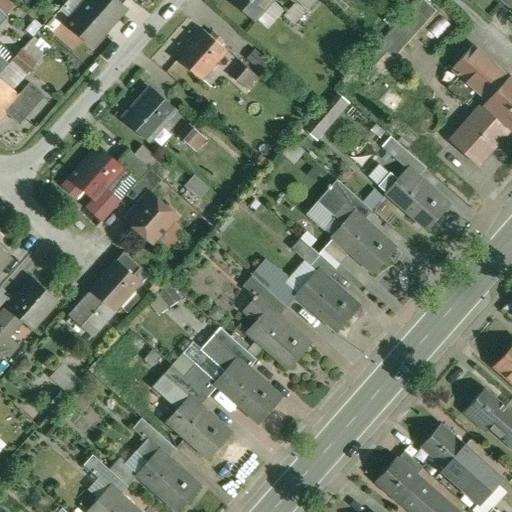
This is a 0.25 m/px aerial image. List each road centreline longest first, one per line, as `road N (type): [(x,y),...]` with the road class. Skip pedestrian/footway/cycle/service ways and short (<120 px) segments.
road 1 (secondary): [(511,241),(273,511)]
road 2 (residential): [(172,0),(14,177)]
